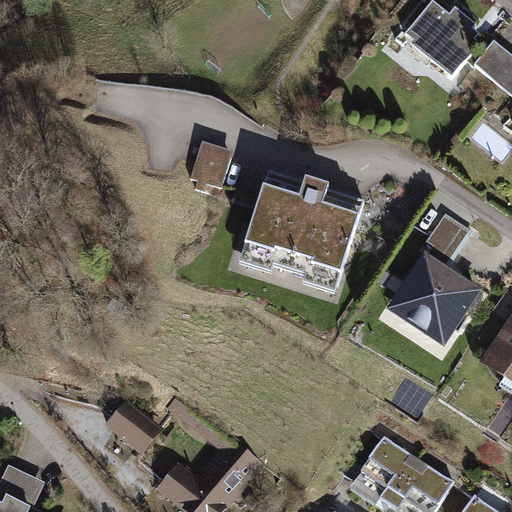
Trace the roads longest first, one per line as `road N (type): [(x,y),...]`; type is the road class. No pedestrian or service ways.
road 1 (residential): [(511,228),(391,155),(253,148),(159,116)]
road 2 (residential): [(112,511),(0,391)]
